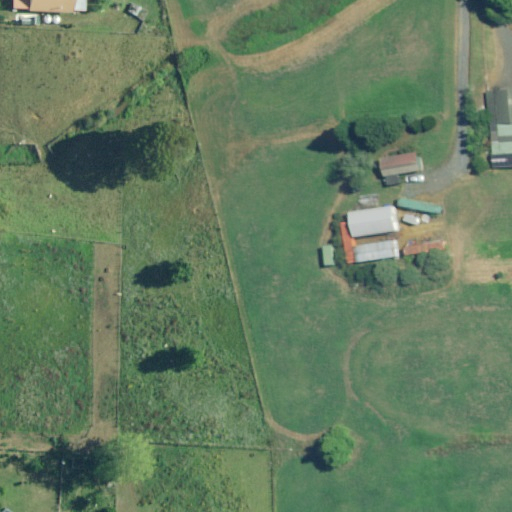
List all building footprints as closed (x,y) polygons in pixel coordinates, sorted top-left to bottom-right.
[(69,0),(25,0),(25,11),(69,13),(69,0)] [(511,91),(490,93),(494,156),(511,154),(511,91)] [(424,171),(420,153),(386,160),(391,187),(405,184),(403,175),(424,171)] [(399,232),(395,208),(354,214),(358,238),(399,232)] [(398,259),(396,241),(359,246),(361,263),(398,259)]
